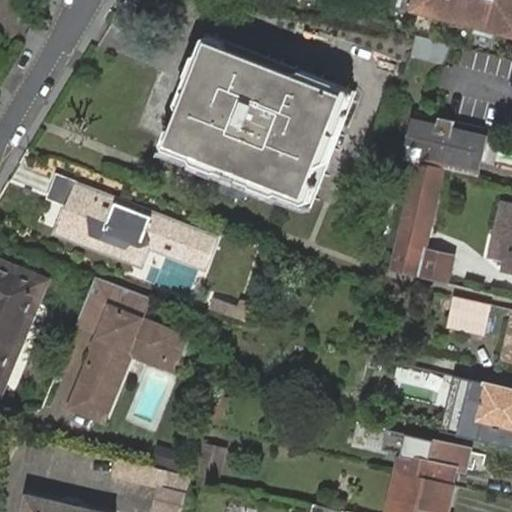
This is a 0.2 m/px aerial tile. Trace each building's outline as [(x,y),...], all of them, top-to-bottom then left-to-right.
[(511,0),(414,0),(412,14),(511,37),(511,0)] [(452,43),(417,35),(411,54),(444,62),(452,43)] [(215,37),(174,143),(218,160),(254,174),(306,194),(347,89),(215,37)] [(417,111),(406,159),(417,162),(445,168),(480,176),(490,128),(425,113),(417,111)] [(394,149),(383,147),(382,154),(393,157),(394,149)] [(445,168),(417,162),(397,243),(426,249),(432,224),(445,168)] [(60,181),(54,196),(72,203),(62,227),(88,237),(87,244),(141,265),(148,245),(203,266),(214,240),(140,211),(138,218),(119,211),(122,204),(60,181)] [(508,226),(505,236),(500,260),(505,261),(503,270),(511,271),(511,204),(504,203),(499,224),(508,226)] [(426,249),(397,243),(391,269),(447,282),(453,256),(426,249)] [(0,262),(0,391),(1,392),(38,302),(46,280),(0,262)] [(399,298),(403,283),(375,277),(371,291),(399,298)] [(167,358),(183,364),(190,340),(144,320),(152,299),(98,278),(82,316),(107,325),(102,337),(105,339),(100,351),(96,350),(73,407),(104,420),(132,350),(164,364),(167,358)] [(485,333),(491,304),(456,296),(450,325),(485,333)] [(511,362),(511,323),(503,360),(511,362)] [(105,339),(102,337),(96,350),(100,351),(105,339)] [(164,364),(181,371),(183,364),(167,358),(164,364)] [(476,421),(511,428),(511,390),(485,384),(482,395),(476,421)] [(230,397),(213,393),(212,414),(225,418),(230,397)] [(417,437),(408,475),(453,486),(458,469),(466,471),(471,450),(449,444),(441,443),(436,442),(417,437)] [(214,481),(219,483),(227,448),(206,443),(198,477),(200,478),(214,481)] [(159,445),(154,462),(185,469),(189,453),(159,445)] [(117,458),(107,455),(103,470),(114,473),(114,475),(159,486),(179,490),(189,493),(194,477),(117,458)] [(408,475),(399,474),(390,511),(449,511),(455,486),(453,486),(408,475)] [(154,501),(151,511),(153,511),(183,511),(189,493),(179,490),(159,486),(154,501)] [(97,511),(26,495),(22,511),(97,511)]
